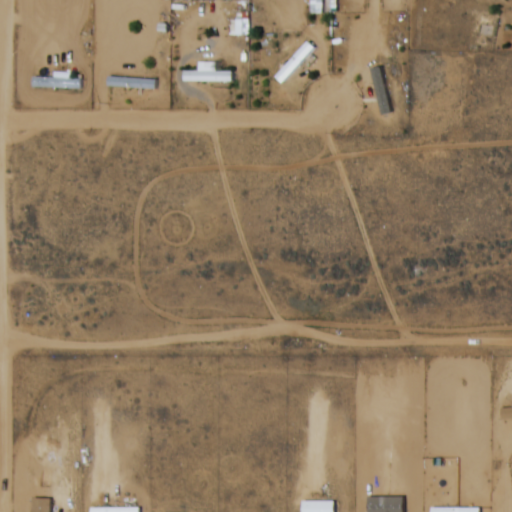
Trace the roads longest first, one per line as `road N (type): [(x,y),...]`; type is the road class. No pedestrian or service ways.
road 1 (residential): [(7,0),(4,511)]
road 2 (residential): [(5,115),(306,119),(342,105)]
